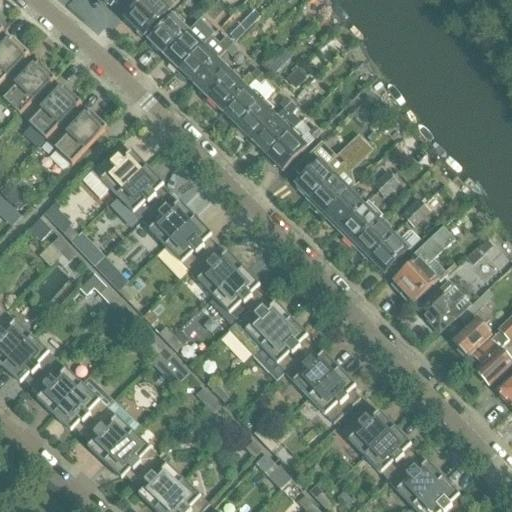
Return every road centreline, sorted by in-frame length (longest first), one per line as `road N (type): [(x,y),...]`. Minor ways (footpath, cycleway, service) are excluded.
road 1 (residential): [(511,487),(185,142),(35,0)]
road 2 (residential): [(99,511),(0,419)]
